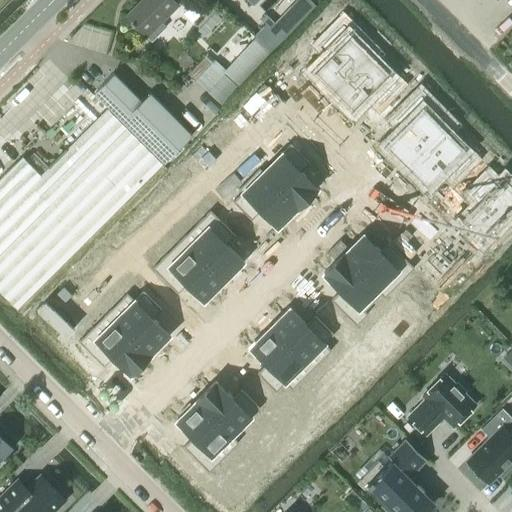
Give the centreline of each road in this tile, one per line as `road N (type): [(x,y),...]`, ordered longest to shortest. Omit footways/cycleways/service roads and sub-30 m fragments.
road 1 (residential): [(100,445),(360,186)]
road 2 (residential): [(0,342),(100,445)]
road 3 (unclassified): [(511,86),(424,0)]
